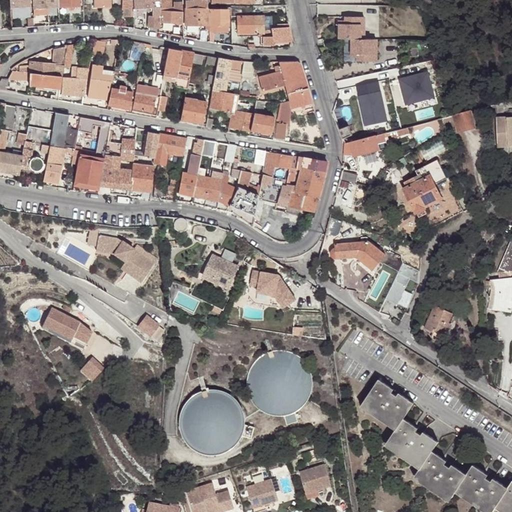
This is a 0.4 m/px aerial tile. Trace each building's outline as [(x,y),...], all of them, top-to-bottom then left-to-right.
[(9,0),(10,8),(31,7),(30,0),(9,0)] [(32,0),(33,16),(48,15),(48,8),(58,8),(58,0),(32,0)] [(124,17),(134,17),(134,9),(133,0),(124,0),(122,0),(123,10),(124,9),(124,17)] [(133,0),(134,9),(151,8),(151,16),(147,16),(148,27),(159,28),(159,23),(158,0),(133,0)] [(158,0),(159,23),(181,24),(182,12),(171,11),(170,0),(158,0)] [(185,9),(185,25),(208,25),(207,1),(199,1),(199,9),(185,9)] [(208,25),(209,42),(213,43),(213,30),(227,31),(227,26),(228,26),(228,10),(211,10),(210,25),(208,25)] [(344,24),(338,23),(338,39),(358,39),(358,54),(364,54),(364,58),(364,61),(390,62),(391,39),(371,39),(371,17),(344,16),(344,20),(344,24)] [(264,17),(237,17),(237,34),(258,34),(264,34),(265,34),(265,30),(264,17)] [(291,41),(288,25),(277,25),(277,28),(272,28),(272,30),(272,36),(264,36),(260,37),(260,46),(273,45),(273,43),(291,41)] [(103,53),(102,41),(96,41),(94,52),(103,53)] [(145,44),(130,41),(127,58),(142,61),(145,44)] [(72,45),(67,45),(64,66),(64,67),(69,68),(71,58),(72,45)] [(62,65),(65,46),(58,47),(54,48),(51,64),(32,62),(31,58),(22,62),(24,64),(20,64),(19,71),(61,77),(62,77),(64,70),(64,67),(64,66),(62,65)] [(193,53),(168,49),(164,74),(163,79),(175,81),(174,82),(174,84),(175,85),(175,86),(177,87),(187,89),(187,85),(188,81),(193,53)] [(205,64),(217,66),(219,58),(207,56),(205,64)] [(219,58),(217,66),(213,91),(224,93),(230,60),(219,58)] [(255,62),(243,62),(243,66),(241,76),(252,78),(255,62)] [(296,62),(278,62),(281,72),(258,79),(263,93),(285,87),(291,109),(312,103),(301,65),(296,62)] [(88,72),(88,70),(77,69),(77,71),(74,71),(74,78),(63,77),(62,94),(84,97),(86,79),(87,79),(88,72)] [(30,85),(60,89),(61,77),(19,71),(12,71),(9,78),(30,81),(30,85)] [(163,79),(164,74),(154,73),(151,89),(137,86),(132,111),(157,116),(160,96),(163,79)] [(9,80),(1,79),(0,81),(0,90),(6,91),(9,80)] [(90,79),(88,97),(108,100),(110,81),(90,79)] [(108,106),(130,110),(133,93),(126,92),(128,85),(119,84),(118,90),(111,88),(108,106)] [(187,85),(187,89),(181,121),(203,125),(207,103),(191,100),(194,87),(187,85)] [(238,96),(224,93),(224,94),(213,92),(210,108),(235,113),(236,110),(238,98),(238,96)] [(160,96),(157,116),(162,117),(165,98),(160,96)] [(266,102),(256,101),(254,114),(250,131),(271,135),(275,118),(262,115),(266,102)] [(6,105),(4,118),(13,120),(16,107),(6,105)] [(236,110),(235,113),(235,115),(232,128),(250,131),(254,114),(236,110)] [(471,112),(453,116),(458,133),(475,129),(471,112)] [(53,131),(50,146),(65,149),(66,146),(63,146),(65,134),(66,125),(68,115),(56,113),(53,131)] [(511,116),(496,117),(497,143),(508,142),(508,144),(509,144),(510,145),(511,145),(511,144),(511,116)] [(94,120),(80,118),(76,137),(84,139),(85,133),(92,134),(94,120)] [(107,142),(110,123),(102,122),(95,152),(80,150),(78,163),(73,191),(79,192),(80,189),(77,189),(77,187),(98,191),(99,187),(104,156),(107,142)] [(3,123),(2,129),(0,137),(0,171),(19,175),(20,169),(22,157),(12,155),(0,152),(0,151),(1,149),(4,150),(7,132),(13,133),(14,126),(3,123)] [(276,124),(273,138),(273,139),(283,141),(286,126),(280,125),(276,124)] [(28,126),(26,135),(25,141),(28,142),(33,143),(36,127),(28,126)] [(349,126),(339,129),(340,131),(343,139),(352,135),(349,126)] [(33,143),(50,146),(53,131),(36,127),(33,143)] [(104,156),(99,187),(118,189),(117,195),(130,197),(131,190),(134,165),(134,161),(134,152),(134,141),(135,137),(136,128),(130,127),(129,136),(122,136),(122,143),(120,158),(104,156)] [(398,136),(410,133),(408,128),(397,130),(398,136)] [(397,130),(384,134),(386,140),(399,137),(398,136),(397,130)] [(145,157),(155,158),(156,158),(158,134),(148,132),(145,157)] [(25,141),(26,135),(19,133),(18,140),(25,142),(25,141)] [(183,157),(186,139),(158,134),(156,158),(155,158),(154,164),(158,164),(165,165),(167,154),(183,157)] [(386,140),(384,134),(376,136),(380,150),(388,148),(386,140)] [(376,136),(350,142),(353,154),(353,157),(380,150),(376,136)] [(201,157),(204,140),(199,140),(198,144),(196,144),(193,156),(191,156),(190,161),(188,173),(183,172),(179,193),(193,195),(197,175),(198,169),(201,157)] [(217,143),(204,140),(201,157),(213,160),(217,143)] [(25,141),(25,142),(23,153),(22,157),(20,169),(32,171),(34,172),(36,172),(38,172),(40,170),(43,167),(43,163),(43,161),(42,159),(39,157),(38,157),(34,157),(30,159),(32,151),(29,150),(30,145),(27,145),(28,142),(25,141)] [(122,143),(107,142),(104,156),(120,158),(122,143)] [(350,142),(344,144),(344,153),(353,154),(350,142)] [(236,147),(229,145),(227,151),(224,168),(224,169),(230,170),(231,170),(236,147)] [(65,149),(50,146),(44,181),(58,184),(62,165),(52,163),(53,158),(63,160),(65,149)] [(62,165),(67,166),(68,163),(72,163),(72,162),(73,158),(69,157),(69,154),(70,154),(71,150),(65,149),(63,160),(53,158),(52,163),(62,165)] [(74,149),(74,150),(73,158),(72,162),(78,163),(80,150),(74,149)] [(264,166),(267,152),(256,150),(253,164),(264,166)] [(258,195),(258,199),(311,212),(315,210),(327,163),(267,152),(264,166),(258,195)] [(425,207),(442,199),(431,176),(443,170),(438,160),(416,171),(418,175),(404,182),(407,187),(404,189),(416,213),(417,212),(419,217),(426,213),(424,209),(425,208),(425,207)] [(155,167),(134,165),(131,190),(151,192),(155,167)] [(431,176),(442,199),(448,196),(454,193),(443,170),(431,176)] [(341,171),(339,179),(343,180),(355,183),(357,176),(341,171)] [(197,175),(193,195),(218,200),(221,183),(222,181),(222,180),(223,175),(212,172),(211,178),(202,176),(197,175)] [(155,185),(153,199),(174,202),(174,201),(175,201),(178,177),(172,177),(170,187),(166,187),(165,195),(162,193),(163,186),(155,185)] [(221,183),(218,200),(229,205),(236,189),(239,179),(234,178),(230,177),(228,185),(224,184),(221,183)] [(236,189),(229,205),(254,216),(257,204),(258,199),(258,195),(237,187),(236,189)] [(457,198),(454,193),(448,196),(451,203),(457,198)] [(201,240),(220,240),(221,227),(201,227),(201,240)] [(96,246),(97,235),(88,233),(87,244),(96,246)] [(116,238),(97,235),(96,246),(104,247),(103,252),(113,254),(124,261),(120,268),(141,281),(153,263),(132,250),(132,248),(116,238)] [(357,256),(373,269),(386,254),(369,241),(333,244),(334,248),(333,248),(331,248),(330,249),(329,251),(328,253),(329,254),(329,256),(331,257),(333,258),(338,258),(357,256)] [(501,270),(491,268),(489,277),(481,295),(491,303),(494,299),(505,306),(510,298),(507,297),(510,293),(511,291),(511,288),(511,287),(511,244),(511,245),(507,255),(503,262),(501,270)] [(225,261),(213,255),(203,277),(228,289),(238,267),(233,264),(236,258),(228,254),(225,261)] [(323,268),(316,265),(315,272),(320,275),(323,268)] [(279,300),(291,291),(279,274),(253,270),(250,286),(259,287),(258,293),(275,296),(279,300)] [(297,298),(291,291),(279,300),(285,308),(297,298)] [(436,305),(426,328),(434,332),(435,329),(447,335),(452,324),(450,323),(454,313),(436,305)] [(80,323),(51,309),(43,326),(75,341),(85,347),(92,333),(80,323)] [(136,326),(159,338),(165,325),(143,314),(136,326)] [(75,341),(43,326),(41,329),(73,345),(75,341)] [(298,421),(295,411),(299,409),(305,404),(310,397),(312,389),(313,382),(311,374),(308,367),(303,360),(297,356),(289,352),(281,351),(273,352),(266,355),(260,359),(254,366),(251,373),(249,381),(250,389),(252,396),(256,403),(262,409),(269,412),(276,415),(284,415),(287,424),(298,421)] [(79,366),(90,378),(103,365),(91,353),(79,366)] [(364,401),(398,424),(404,416),(414,400),(400,391),(397,394),(391,390),(394,387),(380,378),(364,401)] [(256,426),(246,424),(246,419),(244,411),(240,404),(235,398),(229,394),(221,391),(213,390),(205,392),(198,395),(192,400),(187,406),(184,413),(182,421),(183,429),(186,437),(190,443),(196,448),(203,452),(211,454),(219,453),(227,451),(234,447),(239,442),(244,435),(253,437),(256,426)] [(404,416),(398,424),(388,440),(422,463),(432,449),(438,439),(424,430),(422,433),(417,429),(419,426),(404,416)] [(432,449),(422,463),(416,472),(450,496),(458,487),(467,472),(452,463),(450,466),(445,462),(447,458),(432,449)] [(497,503),(507,486),(493,476),(491,479),(486,475),(488,472),(473,463),(467,472),(458,487),(492,509),(497,503)] [(307,495),(319,491),(331,487),(325,466),(300,473),(307,495)] [(511,511),(511,478),(511,479),(507,486),(497,503),(511,511)] [(254,509),(265,505),(278,501),(272,480),(247,488),(254,509)] [(193,511),(211,511),(220,509),(220,511),(224,511),(235,509),(229,492),(217,495),(213,484),(188,491),(193,511)] [(320,497),(319,491),(307,495),(308,500),(320,497)] [(179,511),(181,509),(150,502),(147,511),(179,511)]
